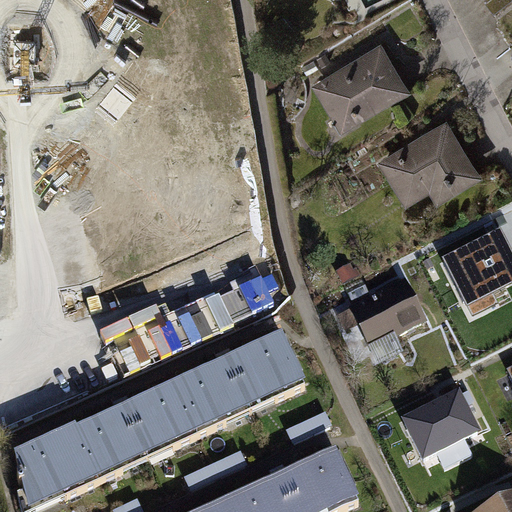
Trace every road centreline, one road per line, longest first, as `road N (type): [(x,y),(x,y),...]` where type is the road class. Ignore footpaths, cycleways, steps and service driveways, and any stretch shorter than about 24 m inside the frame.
road 1 (track): [(242,0),(286,252),(400,511)]
road 2 (residential): [(511,148),(433,0)]
